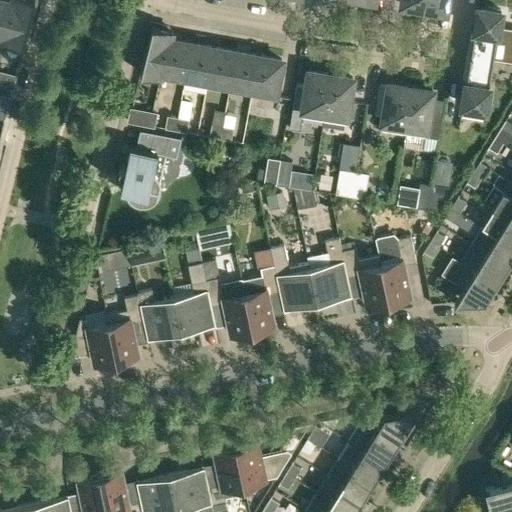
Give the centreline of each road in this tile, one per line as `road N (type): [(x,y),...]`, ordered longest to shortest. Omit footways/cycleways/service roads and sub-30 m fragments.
road 1 (unclassified): [(0,427),(414,340),(511,337)]
road 2 (residential): [(457,49),(138,1)]
road 3 (residential): [(85,232),(138,1)]
road 4 (residential): [(3,214),(54,0)]
road 5 (residential): [(405,511),(511,342)]
